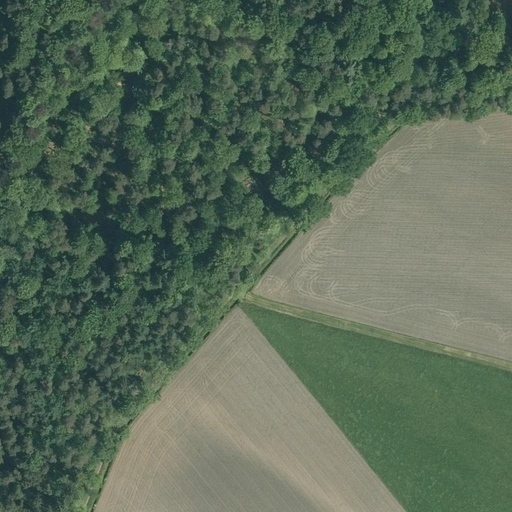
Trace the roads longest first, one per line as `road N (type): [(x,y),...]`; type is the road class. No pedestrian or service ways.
road 1 (track): [(88,511),(127,416),(392,124),(252,0)]
road 2 (track): [(511,366),(237,294)]
road 3 (track): [(0,164),(96,0)]
